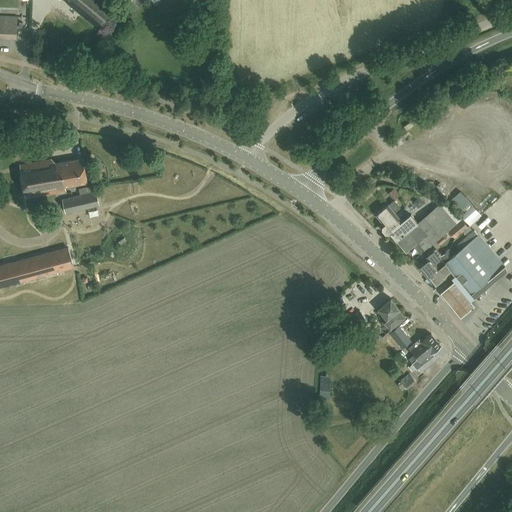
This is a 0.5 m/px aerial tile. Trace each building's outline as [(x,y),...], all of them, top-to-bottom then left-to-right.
[(64,0),(96,27),(112,8),(102,0),(64,0)] [(0,37),(17,38),(17,16),(0,15),(0,37)] [(408,130),(419,124),(415,117),(404,123),(408,130)] [(65,186),(87,181),(83,157),(55,163),(51,159),(19,165),(25,198),(66,190),(65,186)] [(395,197),(401,194),(396,186),(390,190),(395,197)] [(76,210),(100,204),(96,191),(72,196),(76,210)] [(464,218),(474,225),(483,211),(465,198),(460,205),(469,211),(464,218)] [(406,250),(418,241),(421,245),(417,249),(420,253),(456,222),(439,203),(418,222),(411,213),(402,221),(395,212),(400,207),(394,200),(376,214),(384,225),(383,226),(383,228),(386,232),(388,232),(390,231),(397,239),(396,239),(406,250)] [(457,234),(460,231),(467,226),(461,219),(451,227),(457,234)] [(6,223),(2,229),(11,234),(14,228),(6,223)] [(490,239),(501,230),(496,224),(485,232),(490,239)] [(451,268),(471,293),(504,265),(474,229),(456,244),(460,249),(454,253),(449,247),(439,255),(440,257),(445,262),(439,267),(436,263),(431,267),(433,270),(432,271),(433,272),(428,277),(433,283),(451,268)] [(436,240),(439,243),(445,238),(442,235),(436,240)] [(505,260),(511,254),(511,246),(511,245),(500,254),(505,260)] [(68,247),(4,264),(7,278),(10,277),(11,283),(73,266),(68,247)] [(419,266),(428,277),(433,272),(432,271),(433,270),(431,267),(436,263),(435,261),(440,257),(439,255),(433,248),(427,254),(430,257),(419,266)] [(367,296),(371,288),(364,284),(360,292),(367,296)] [(391,298),(379,308),(387,318),(383,321),(390,330),(405,318),(398,310),(399,308),(391,298)] [(369,320),(359,310),(333,335),(342,345),(369,320)] [(390,332),(402,348),(411,341),(398,326),(390,332)] [(419,338),(409,347),(414,354),(408,358),(412,362),(417,358),(418,358),(420,357),(419,355),(422,353),(421,351),(436,339),(431,333),(421,341),(419,338)] [(440,345),(436,339),(421,351),(422,353),(419,355),(420,357),(418,358),(412,363),(417,368),(434,355),(432,352),(440,345)] [(407,389),(416,382),(409,373),(400,380),(407,389)]
